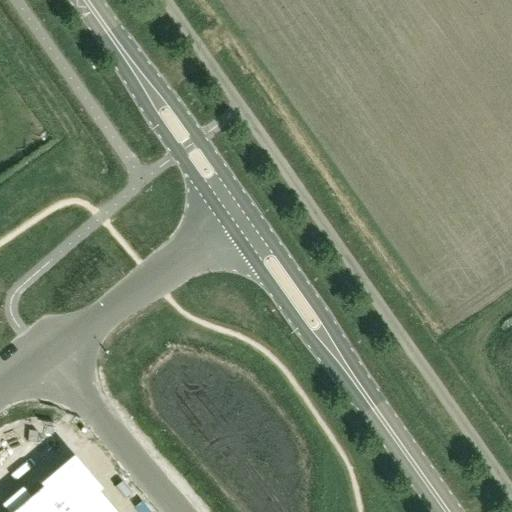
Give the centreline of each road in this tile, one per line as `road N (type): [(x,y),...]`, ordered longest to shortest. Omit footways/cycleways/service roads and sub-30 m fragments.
road 1 (secondary): [(250,213),(158,84),(106,30)]
road 2 (secondary): [(106,30),(155,122),(230,226)]
road 3 (unclassified): [(230,226),(40,357)]
road 4 (secondary): [(230,226),(304,333),(360,390)]
road 5 (secondary): [(360,390),(313,302),(250,213)]
road 6 (unclassified): [(40,357),(173,511)]
road 7 (secondary): [(446,511),(360,390)]
